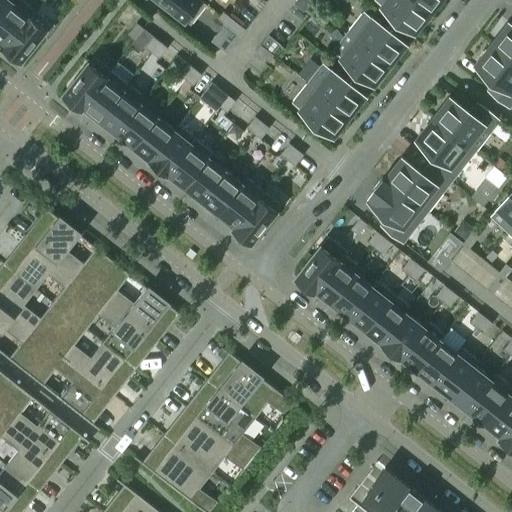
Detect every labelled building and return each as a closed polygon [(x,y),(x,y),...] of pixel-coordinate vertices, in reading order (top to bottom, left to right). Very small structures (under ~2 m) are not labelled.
[(0,0),(0,14),(11,0),(0,0)] [(2,46),(3,46),(32,8),(22,0),(11,0),(0,14),(0,40),(4,43),(2,46)] [(206,3),(202,0),(160,0),(190,24),(206,3)] [(375,0),(396,16),(391,22),(403,32),(408,25),(415,31),(430,11),(416,0),(375,0)] [(416,0),(430,11),(438,0),(416,0)] [(3,46),(20,60),(50,22),(32,8),(3,46)] [(223,11),(217,18),(228,27),(234,20),(223,11)] [(364,11),(348,30),(389,63),(405,43),(398,38),(403,32),(391,22),(386,28),(364,11)] [(228,27),(240,35),(245,28),(234,20),(228,27)] [(511,58),(511,24),(508,21),(492,42),(511,58)] [(136,22),(128,33),(134,39),(142,29),(143,27),(136,22)] [(153,35),(143,27),(142,29),(134,39),(131,43),(142,52),(145,47),(144,46),(149,40),(153,35)] [(355,68),(350,74),(362,84),(367,77),(374,82),(389,63),(348,30),(333,50),(355,68)] [(149,40),(144,46),(145,47),(151,52),(160,41),(153,35),(149,40)] [(151,52),(158,57),(167,46),(160,41),(151,52)] [(509,106),(511,102),(511,58),(492,42),(475,63),(495,79),(487,89),(509,106)] [(260,45),(256,50),(268,60),(272,54),(260,45)] [(92,56),(62,93),(80,107),(110,69),(92,56)] [(187,62),(178,73),(185,79),(194,68),(187,62)] [(323,63),(307,82),(348,114),(364,95),(357,90),(362,84),(350,74),(345,80),(323,63)] [(185,79),(192,84),(201,73),(194,68),(185,79)] [(110,69),(80,107),(81,108),(83,106),(99,118),(127,83),(110,69)] [(348,114),(307,82),(292,102),(333,134),(348,114)] [(127,83),(99,118),(116,132),(144,96),(127,83)] [(221,89),(212,100),(219,105),(228,94),(221,89)] [(219,105),(226,111),(235,100),(228,94),(219,105)] [(144,96),(116,132),(133,145),(157,115),(157,116),(162,110),(144,96)] [(449,96),(433,117),(474,150),(499,119),(477,102),(469,112),(449,96)] [(157,115),(133,145),(149,158),(149,159),(173,129),(173,128),(157,116),(157,115)] [(246,127),(253,132),(262,121),(255,115),(246,127)] [(451,180),(474,150),(433,117),(416,137),(436,153),(429,163),(451,180)] [(269,127),(262,121),(253,132),(260,138),(269,127)] [(173,129),(149,159),(166,173),(195,136),(177,122),(173,128),(173,129)] [(195,136),(166,173),(167,173),(167,172),(184,185),(207,155),(208,156),(212,150),(195,136)] [(280,153),(287,159),(296,148),(289,142),(280,153)] [(303,153),(296,148),(287,159),(294,164),(303,153)] [(207,155),(184,185),(201,199),(224,169),(208,156),(207,155)] [(427,210),(451,180),(429,163),(421,172),(401,157),(385,177),(427,210)] [(224,169),(201,199),(218,212),(241,182),(224,169)] [(241,182),(218,212),(234,225),(232,227),(233,228),(263,190),(245,176),(241,182)] [(402,241),(427,210),(385,177),(383,179),(381,177),(369,193),(371,195),(368,198),(388,214),(380,224),(402,241)] [(263,190),(233,228),(250,242),(280,204),(263,190)] [(508,231),(511,227),(511,191),(490,214),(508,231)] [(81,234),(39,201),(38,202),(48,210),(27,238),(90,288),(113,259),(94,244),(93,246),(95,247),(83,262),(67,249),(78,234),(80,235),(81,234)] [(357,233),(366,222),(359,217),(350,228),(357,233)] [(374,247),(383,236),(376,230),(367,241),(374,247)] [(477,235),(472,231),(463,243),(468,247),(477,235)] [(381,252),(390,241),(383,236),(374,247),(381,252)] [(69,315),(90,288),(27,238),(6,265),(36,288),(48,273),(64,286),(52,301),(69,315)] [(312,290),(338,258),(337,257),(320,244),(295,276),(312,290)] [(331,301),(355,272),(360,266),(341,252),(337,257),(338,258),(312,290),(313,291),(315,288),(331,301)] [(408,273),(417,262),(410,257),(401,268),(408,273)] [(130,275),(131,274),(113,259),(90,288),(154,338),(175,310),(185,318),(186,317),(144,284),(143,286),(145,287),(133,301),(117,288),(128,274),(130,275)] [(415,279),(424,268),(417,262),(408,273),(415,279)] [(505,264),(496,275),(501,280),(511,268),(505,264)] [(23,304),(36,288),(6,265),(0,271),(0,304),(48,342),(69,315),(52,301),(40,317),(23,304)] [(348,315),(372,285),(371,284),(355,272),(331,301),(348,315)] [(492,291),(501,280),(496,275),(487,287),(492,291)] [(365,328),(393,293),(375,279),(371,284),(372,285),(348,315),(365,328)] [(442,300),(451,289),(444,284),(435,295),(442,300)] [(154,338),(90,288),(69,315),(86,328),(98,312),(114,325),(102,341),(132,365),(154,338)] [(449,306),(458,295),(451,289),(442,300),(449,306)] [(382,342),(406,312),(411,306),(393,293),(365,328),(381,341),(381,342),(382,342)] [(48,342),(0,304),(0,333),(4,328),(21,341),(9,355),(8,354),(7,355),(25,370),(48,342)] [(476,327),(485,316),(477,310),(469,321),(476,327)] [(399,356),(423,325),(422,324),(406,312),(382,342),(399,356)] [(86,328),(69,315),(48,342),(111,392),(132,365),(102,341),(90,357),(74,344),(86,328)] [(483,333),(492,322),(485,316),(476,327),(483,333)] [(416,368),(440,338),(440,339),(445,333),(426,319),(422,324),(423,325),(399,356),(400,355),(416,368)] [(510,354),(511,351),(511,337),(503,348),(510,354)] [(433,382),(456,352),(456,351),(440,339),(440,338),(416,368),(433,382)] [(58,394),(57,395),(99,428),(100,427),(90,419),(111,392),(48,342),(25,370),(44,385),(45,383),(43,382),(55,367),(71,380),(60,395),(58,394)] [(286,415),(295,403),(221,345),(220,346),(230,354),(209,381),(255,417),(267,401),(286,415)] [(450,395),(473,365),(474,366),(478,360),(460,346),(456,351),(456,352),(433,382),(450,395)] [(490,379),(490,378),(474,366),(473,365),(450,395),(467,408),(490,379)] [(0,402),(16,382),(0,369),(0,402)] [(484,422),(511,386),(494,372),(490,378),(490,379),(467,408),(484,422)] [(242,432),(255,417),(209,381),(188,408),(252,459),(261,447),(242,432)] [(33,398),(34,396),(16,382),(0,402),(0,415),(57,460),(78,433),(88,441),(89,440),(48,407),(47,408),(48,410),(37,424),(20,411),(32,397),(33,398)] [(499,438),(511,420),(511,386),(484,422),(500,435),(498,437),(499,438)] [(243,470),(252,459),(188,408),(166,436),(211,472),(224,455),(243,470)] [(57,460),(0,415),(0,436),(1,435),(18,448),(5,464),(35,488),(57,460)] [(511,420),(499,438),(511,447),(511,420)] [(198,488),(211,472),(166,436),(145,462),(135,454),(134,456),(205,511),(209,511),(217,503),(198,488)] [(441,511),(376,460),(348,496),(368,511),(441,511)] [(0,503),(10,511),(16,511),(35,488),(5,464),(0,470),(0,503)] [(126,486),(105,511),(161,511),(117,477),(116,478),(126,486)] [(10,511),(0,503),(0,511),(10,511)]
